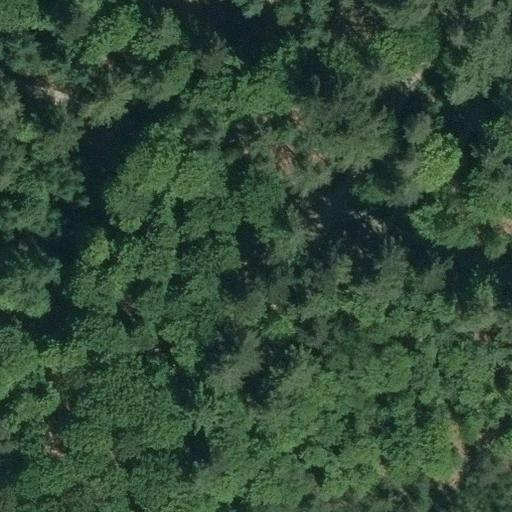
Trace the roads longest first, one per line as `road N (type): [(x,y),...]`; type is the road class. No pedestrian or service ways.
road 1 (track): [(125,511),(453,0)]
road 2 (track): [(0,76),(386,224)]
road 3 (track): [(511,269),(386,224)]
